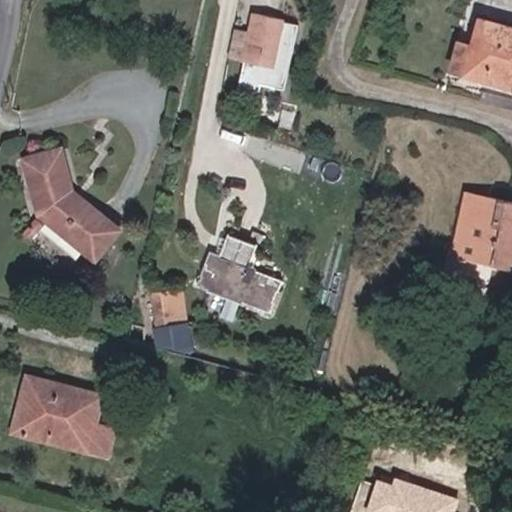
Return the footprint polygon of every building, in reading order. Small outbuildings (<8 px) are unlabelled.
[(281,91),(296,26),(281,23),(282,20),(252,14),(247,37),(242,61),(241,62),(266,68),(262,87),(281,91)] [(511,27),(475,19),(462,73),(511,85),(511,27)] [(242,61),(247,37),(232,34),(227,57),(242,61)] [(497,90),(477,86),(474,100),(496,105),(497,90)] [(102,243),(77,189),(77,145),(39,145),(38,192),(68,258),(102,243)] [(511,202),(472,194),(462,238),(506,248),(501,270),(511,272),(511,202)] [(225,253),(207,245),(195,281),(275,314),(287,277),(261,266),(264,257),(247,252),(251,241),(231,233),(225,253)] [(188,286),(152,290),(159,349),(194,345),(188,286)] [(109,389),(36,371),(27,369),(11,429),(20,431),(112,455),(122,426),(100,421),(109,389)] [(391,484),(377,479),(366,511),(456,511),(460,500),(393,478),(391,484)]
